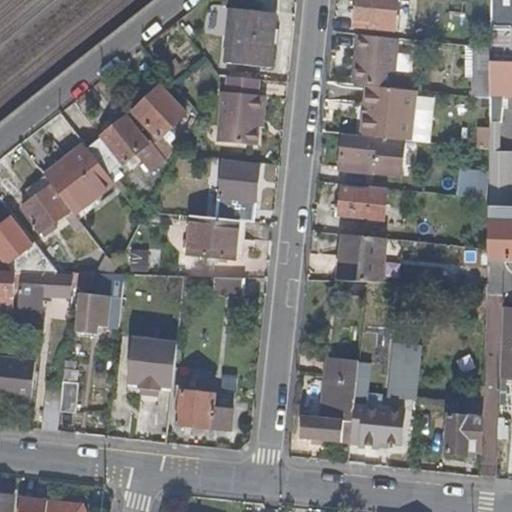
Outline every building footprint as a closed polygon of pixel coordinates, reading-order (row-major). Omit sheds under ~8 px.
[(388,29),(390,0),(354,0),(352,26),(388,29)] [(511,0),(490,0),(490,28),(490,41),(490,61),(511,62),(511,0)] [(267,67),(273,13),(230,9),(226,63),(267,67)] [(391,87),(395,39),(361,36),(359,63),(353,63),(352,83),(367,85),(391,87)] [(489,98),(490,61),(490,41),(474,40),(475,96),(489,98)] [(511,62),(490,61),(489,98),(489,122),(500,122),(502,108),(506,108),(506,98),(502,98),(502,95),(511,95),(511,62)] [(259,127),(261,113),(264,113),(265,110),(267,110),(269,95),(259,94),(261,80),(231,76),(230,91),(224,91),(220,139),(258,143),(259,127)] [(406,140),(413,90),(391,87),(367,85),(362,136),(377,138),(403,140),(406,140)] [(188,117),(164,88),(135,111),(152,132),(159,140),(163,136),(188,117)] [(150,142),(130,115),(104,136),(124,162),(141,149),(150,142)] [(499,151),(500,122),(489,122),(489,149),(489,152),(499,151)] [(173,149),(163,136),(159,140),(152,132),(149,135),(153,139),(164,154),(166,156),(173,149)] [(124,162),(104,136),(88,148),(109,175),(124,162)] [(375,163),(377,140),(342,136),(340,158),(361,161),(375,163)] [(398,175),(403,140),(377,138),(377,140),(375,163),(373,174),(398,175)] [(164,154),(153,139),(150,142),(141,149),(148,157),(152,153),(158,159),(164,154)] [(109,175),(88,148),(84,143),(55,166),(58,171),(49,179),(53,185),(72,209),(75,212),(104,190),(114,182),(109,175)] [(511,150),(499,151),(489,152),(489,171),(489,199),(489,209),(511,209),(511,150)] [(360,173),(361,161),(340,158),(338,171),(360,173)] [(253,222),(258,165),(221,161),(215,218),(246,222),(253,222)] [(373,174),(375,163),(361,161),(360,173),(373,174)] [(49,179),(58,171),(55,166),(45,174),(49,179)] [(485,199),(489,171),(456,167),(453,195),(485,199)] [(151,202),(130,175),(117,186),(142,218),(146,211),(151,202)] [(383,220),(387,188),(343,184),(340,209),(336,209),(334,219),(339,219),(338,234),(342,234),(377,237),(379,221),(383,220)] [(72,209),(53,185),(23,206),(44,234),(56,225),(54,223),(72,209)] [(245,238),(246,222),(215,218),(190,215),(186,253),(234,258),(236,237),(245,238)] [(33,242),(12,216),(0,225),(0,250),(10,262),(27,248),(27,247),(32,243),(33,242)] [(511,262),(511,217),(483,217),(486,237),(484,262),(511,262)] [(389,283),(392,239),(377,237),(342,234),(338,282),(367,283),(389,283)] [(243,259),(245,238),(236,237),(234,258),(243,259)] [(31,252),(36,248),(32,243),(27,247),(31,252)] [(116,266),(99,244),(91,251),(103,265),(98,273),(112,274),(116,266)] [(10,262),(0,250),(0,261),(8,271),(14,271),(14,266),(10,262)] [(61,272),(51,259),(35,259),(34,267),(34,272),(36,272),(61,272)] [(0,294),(13,295),(14,280),(15,273),(0,272),(0,294)] [(70,295),(72,277),(36,274),(36,272),(34,272),(20,272),(20,280),(18,306),(16,322),(36,322),(37,323),(39,292),(70,295)] [(121,287),(122,274),(112,274),(98,273),(74,273),(73,285),(76,285),(121,287)] [(244,295),(245,278),(215,277),(214,295),(244,295)] [(18,306),(20,280),(14,280),(13,295),(12,306),(18,306)] [(106,325),(109,297),(80,294),(77,331),(97,333),(97,324),(106,325)] [(0,321),(16,322),(18,306),(12,306),(0,305),(0,308),(0,321)] [(511,375),(511,306),(502,306),(501,334),(499,375),(511,375)] [(173,386),(177,344),(131,340),(127,381),(141,382),(141,387),(160,389),(160,384),(173,386)] [(415,400),(420,347),(393,345),(388,397),(415,400)] [(0,398),(31,401),(34,363),(0,359),(0,398)] [(350,437),(355,393),(359,363),(329,360),(325,396),(322,419),(301,419),(300,437),(350,443),(350,437)] [(74,415),(79,363),(65,362),(64,375),(63,381),(60,413),(74,415)] [(368,395),(370,364),(359,363),(355,393),(364,395),(368,395)] [(60,413),(63,381),(46,379),(41,430),(58,431),(60,413)] [(202,426),(204,407),(205,394),(191,392),(191,388),(177,386),(175,409),(180,410),(179,424),(202,426)] [(483,404),(484,386),(470,387),(469,403),(483,404)] [(399,443),(402,411),(379,409),(366,408),(362,404),(364,395),(355,393),(350,437),(360,438),(359,445),(376,446),(376,441),(399,443)] [(379,409),(379,396),(368,395),(364,395),(362,404),(366,408),(379,409)] [(482,418),(483,404),(469,403),(466,404),(466,417),(482,418)] [(223,429),(224,409),(204,407),(202,426),(223,429)] [(481,451),(482,418),(466,417),(449,416),(446,453),(467,454),(467,449),(481,451)] [(10,511),(12,499),(0,497),(0,511),(10,511)] [(84,511),(82,506),(21,498),(19,511),(84,511)]
